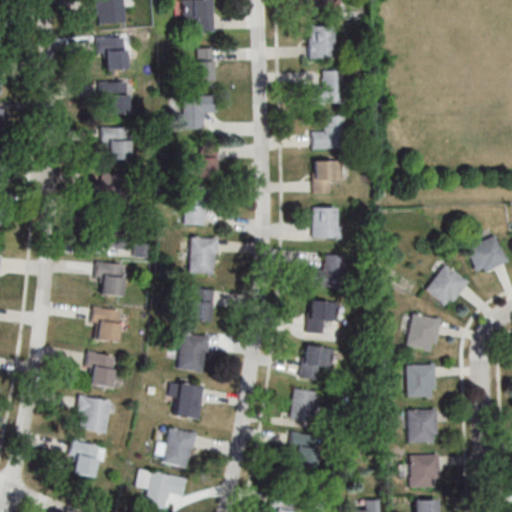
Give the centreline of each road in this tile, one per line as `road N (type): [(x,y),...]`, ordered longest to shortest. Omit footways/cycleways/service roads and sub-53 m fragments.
road 1 (residential): [(5,511),(50,239),(52,113),(41,0)]
road 2 (residential): [(227,511),(260,322),(260,0)]
road 3 (residential): [(487,511),(484,369),(498,322)]
